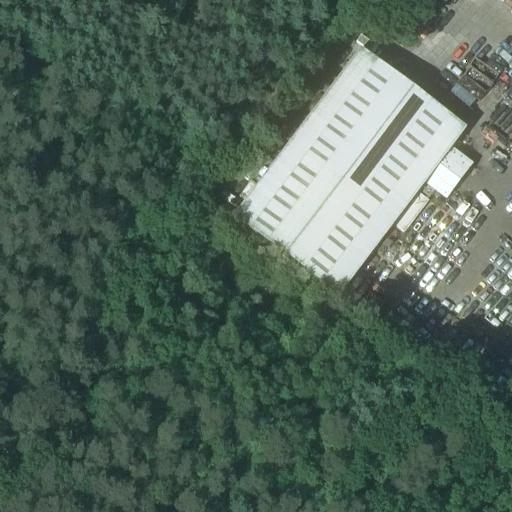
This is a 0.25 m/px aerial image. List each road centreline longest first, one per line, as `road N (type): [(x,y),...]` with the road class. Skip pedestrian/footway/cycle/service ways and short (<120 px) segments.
road 1 (unknown): [(0,64),(177,182),(193,199),(204,266),(263,316),(511,445)]
road 2 (track): [(166,511),(0,355)]
